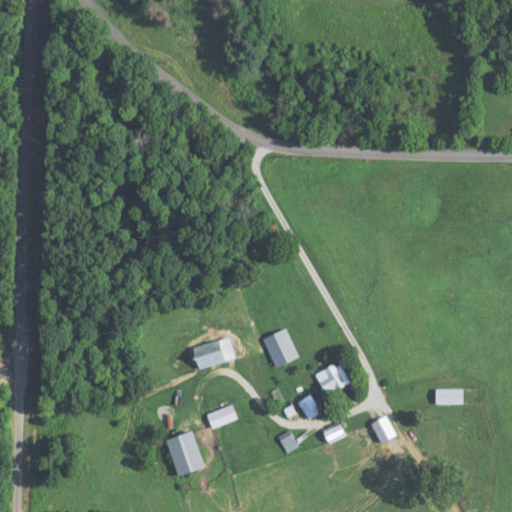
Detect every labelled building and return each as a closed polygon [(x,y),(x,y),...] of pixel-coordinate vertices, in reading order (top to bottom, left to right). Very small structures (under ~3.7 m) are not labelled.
[(257,338),(271,367),(293,355),(280,327),(257,338)] [(229,358),(222,337),(183,348),(189,370),(229,358)] [(310,374),(332,364),(344,383),(321,394),(310,374)] [(430,404),(460,404),(460,389),(430,389),(430,404)] [(316,412),(306,394),(293,402),(304,420),(316,412)] [(200,414),(206,428),(230,418),(225,404),(200,414)] [(392,434),(381,414),(365,423),(377,443),(392,434)] [(317,432),(323,444),(339,435),(333,423),(317,432)] [(195,452),(188,430),(164,438),(171,459),(195,452)] [(276,441),(281,447),(290,440),(284,434),(276,441)]
